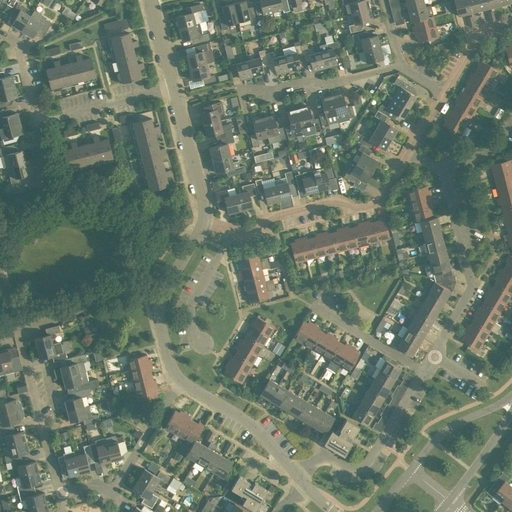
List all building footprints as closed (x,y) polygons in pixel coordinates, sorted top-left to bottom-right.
[(55,0),(40,0),(40,1),(56,11),(60,3),(55,0)] [(245,0),(233,3),(238,22),(249,19),(250,22),(256,21),(252,7),(247,8),(245,0)] [(274,18),(272,12),(269,0),(258,0),(260,5),(254,6),(257,19),(263,17),(264,20),(274,18)] [(269,0),(272,12),(282,9),(283,12),(289,11),(286,0),(269,0)] [(348,3),(351,14),(370,9),(367,0),(359,0),(354,1),(353,0),(341,0),(343,5),(348,3)] [(406,12),(425,7),(422,0),(407,0),(404,1),(406,12)] [(453,0),(457,16),(468,13),(464,0),(453,0)] [(464,0),(468,13),(478,11),(475,0),(464,0)] [(475,0),(478,11),(489,8),(486,0),(475,0)] [(400,9),(399,2),(389,5),(392,15),(399,13),(398,9),(400,9)] [(11,25),(21,31),(30,16),(24,13),(27,8),(17,3),(11,12),(16,15),(11,25)] [(226,25),(238,22),(233,3),(221,6),(224,14),(218,16),(221,30),(227,28),(226,25)] [(175,16),(178,28),(199,23),(202,22),(199,11),(201,10),(199,4),(188,7),(189,13),(175,16)] [(431,5),(425,7),(406,12),(409,22),(432,16),(434,16),(431,5)] [(62,13),(72,19),(75,14),(65,8),(62,13)] [(372,20),(370,9),(351,14),(354,24),(348,26),(350,33),(362,30),(360,23),(372,20)] [(33,10),(30,16),(21,31),(32,37),(35,32),(38,34),(40,29),(42,31),(48,21),(39,15),(38,13),(33,10)] [(400,18),(399,13),(392,15),(395,26),(404,23),(403,17),(400,18)] [(411,32),(435,27),(432,16),(409,22),(413,21),(414,25),(410,26),(411,32)] [(128,28),(125,18),(103,24),(105,30),(120,26),(121,30),(128,28)] [(202,35),(199,23),(178,28),(181,40),(195,37),(197,43),(209,39),(207,33),(202,35)] [(437,37),(435,27),(411,32),(412,39),(417,38),(418,42),(437,37)] [(360,39),(363,51),(379,47),(376,35),(368,37),(366,31),(354,34),(351,35),(352,41),(356,40),(360,39)] [(107,38),(119,83),(121,82),(140,77),(138,69),(143,67),(142,62),(137,64),(132,47),(138,45),(136,40),(131,42),(129,33),(110,38),(107,38)] [(81,41),(68,45),(70,51),(82,48),(81,41)] [(319,46),(320,52),(324,68),(331,66),(331,64),(336,63),(334,54),(340,53),(337,41),(319,46)] [(450,48),(448,41),(436,44),(438,51),(450,48)] [(185,55),(189,68),(206,63),(214,61),(209,43),(206,44),(194,47),(195,53),(185,55)] [(296,52),(283,55),(288,71),(295,70),(294,68),(300,66),(297,58),(303,56),(301,50),(300,44),(294,46),(296,52)] [(60,53),(59,47),(46,50),(48,56),(60,53)] [(324,68),(320,52),(314,53),(312,47),(306,49),(301,50),(303,56),(304,62),(309,61),(312,69),(317,68),(317,70),(324,68)] [(383,59),(379,47),(363,51),(366,63),(383,59)] [(259,57),(247,60),(252,77),(259,75),(258,73),(264,72),(261,63),(266,62),(264,54),(263,50),(258,51),(259,57)] [(275,51),(270,52),(264,54),(266,62),(267,65),(273,64),(275,73),(280,71),(281,73),(288,71),(283,55),(277,57),(275,51)] [(54,67),(46,69),(51,88),(52,91),(96,80),(95,77),(90,58),(82,60),(80,55),(75,56),(77,61),(60,66),(58,60),(53,62),(54,67)] [(344,69),(350,67),(347,55),(341,57),(344,69)] [(245,79),(252,77),(247,60),(235,64),(233,58),(228,59),(231,71),(236,69),(239,78),(244,77),(245,79)] [(478,66),(475,69),(493,80),(498,70),(479,59),(476,64),(478,66)] [(209,76),(206,63),(189,68),(192,80),(202,78),(203,84),(215,81),(214,74),(209,76)] [(468,78),(487,89),(493,80),(475,69),(473,73),(471,72),(468,78)] [(0,88),(14,85),(12,75),(4,77),(2,71),(0,71),(0,88)] [(412,87),(408,85),(396,77),(393,83),(399,86),(393,98),(409,107),(416,96),(411,93),(413,90),(410,89),(412,87)] [(464,88),(482,98),(487,89),(468,78),(464,83),(467,84),(464,88)] [(14,85),(0,88),(0,107),(11,105),(9,99),(17,97),(14,85)] [(457,96),(476,108),(482,98),(464,88),(462,92),(460,91),(457,96)] [(338,123),(348,121),(348,118),(354,117),(351,105),(345,107),(342,93),(331,96),(336,115),(338,123)] [(326,117),(336,115),(331,96),(320,99),(324,112),(318,114),(321,125),(327,124),(326,117)] [(453,107),(471,117),(476,108),(457,96),(453,102),(456,103),(453,107)] [(380,105),(377,110),(387,116),(393,120),(396,115),(402,118),(409,107),(393,98),(386,109),(380,105)] [(221,101),(201,106),(202,112),(200,113),(203,124),(219,120),(218,114),(222,113),(223,111),(221,101)] [(308,106),(297,109),(302,127),(312,125),(314,131),(320,130),(317,118),(311,119),(308,106)] [(446,115),(465,126),(471,117),(453,107),(451,111),(449,109),(446,115)] [(498,120),(504,111),(498,107),(492,117),(498,120)] [(0,128),(2,127),(20,123),(17,113),(9,115),(8,109),(0,111),(0,128)] [(304,134),(302,127),(297,109),(287,111),(290,125),(284,126),(287,138),(304,134)] [(384,121),(387,116),(377,110),(373,116),(381,120),(375,130),(390,139),(396,129),(384,121)] [(133,120),(131,113),(118,117),(120,123),(133,120)] [(277,128),(273,115),(262,118),(269,143),(285,138),(282,127),(277,128)] [(460,136),(465,126),(446,115),(443,120),(445,121),(442,126),(460,136)] [(153,127),(151,118),(132,123),(129,124),(146,190),(168,185),(166,176),(171,175),(169,170),(164,171),(160,154),(165,153),(164,148),(159,149),(154,132),(159,131),(158,126),(153,127)] [(269,143),(262,118),(252,120),(255,134),(249,135),(252,147),(259,145),(257,139),(267,137),(269,143)] [(229,123),(221,126),(219,120),(203,124),(206,136),(215,134),(216,140),(220,139),(228,137),(232,136),(233,135),(229,123)] [(99,128),(98,122),(85,125),(87,131),(99,128)] [(0,147),(4,147),(4,144),(16,141),(15,135),(22,133),(20,123),(2,127),(5,137),(2,138),(2,140),(0,140),(0,147)] [(244,123),(237,125),(240,134),(247,132),(244,123)] [(77,134),(76,127),(63,131),(65,137),(77,134)] [(118,127),(111,128),(115,141),(121,139),(118,127)] [(384,149),(390,139),(375,130),(369,140),(362,135),(359,141),(369,147),(372,142),(384,149)] [(342,140),(341,134),(325,138),(326,144),(342,140)] [(230,156),(227,143),(236,141),(235,135),(233,135),(232,136),(228,137),(220,139),(221,145),(209,148),(212,160),(230,156)] [(71,148),(63,150),(68,172),(113,161),(112,157),(107,139),(99,141),(97,136),(92,137),(94,142),(77,146),(75,141),(70,143),(71,148)] [(359,156),(355,163),(371,172),(371,171),(370,171),(376,160),(368,156),(371,150),(361,144),(355,153),(359,156)] [(4,147),(0,147),(0,156),(3,168),(6,167),(11,166),(25,162),(22,150),(14,152),(12,145),(4,147)] [(254,156),(255,162),(264,160),(263,154),(254,156)] [(237,161),(232,162),(230,156),(212,160),(216,173),(225,170),(227,176),(245,172),(243,166),(239,167),(237,161)] [(511,158),(490,164),(493,176),(511,170),(511,168),(511,165),(511,164),(511,158)] [(11,166),(6,167),(13,193),(21,191),(19,184),(34,180),(29,160),(25,162),(11,166)] [(266,160),(261,162),(259,162),(261,169),(268,167),(266,160)] [(257,169),(260,168),(259,162),(255,163),(255,164),(251,171),(252,176),(256,175),(255,170),(254,171),(256,167),(257,169)] [(365,182),(371,172),(355,163),(357,164),(353,170),(349,168),(343,177),(354,183),(357,177),(365,182)] [(312,171),(313,175),(317,190),(329,187),(330,190),(337,189),(334,178),(333,178),(330,166),(312,171)] [(511,170),(493,176),(496,187),(504,184),(511,182),(511,170)] [(284,173),(286,182),(275,185),(279,200),(290,197),(287,185),(293,183),(290,171),(284,173)] [(249,172),(243,174),(244,180),(251,178),(249,172)] [(317,190),(313,175),(308,177),(307,172),(301,174),(294,175),(297,187),(303,186),(305,193),(317,190)] [(267,203),(279,200),(275,185),(263,188),(261,179),(254,180),(257,192),(263,191),(267,203)] [(511,182),(504,184),(496,187),(498,198),(511,194),(511,182)] [(243,192),(236,194),(240,210),(252,207),(248,191),(249,191),(248,184),(241,186),(243,192)] [(406,191),(409,201),(431,196),(429,189),(427,190),(426,185),(406,191)] [(228,213),(240,210),(236,194),(228,196),(227,190),(214,193),(217,204),(223,202),(223,204),(225,203),(228,213)] [(501,208),(511,205),(511,194),(498,198),(496,198),(498,205),(500,204),(501,208)] [(431,196),(409,201),(412,212),(431,207),(430,202),(433,202),(431,196)] [(502,219),(511,216),(511,205),(501,208),(502,213),(500,213),(502,219)] [(431,207),(412,212),(414,222),(419,221),(436,217),(435,210),(432,211),(431,207)] [(507,229),(511,227),(511,216),(502,219),(503,226),(505,225),(507,229)] [(378,220),(374,222),(379,241),(389,238),(384,217),(377,218),(378,220)] [(422,231),(439,227),(436,217),(419,221),(422,231)] [(363,222),(368,244),(379,241),(374,222),(369,223),(369,220),(363,222)] [(353,227),(358,247),(368,244),(363,222),(356,223),(357,226),(353,227)] [(342,227),(347,249),(358,247),(353,227),(348,228),(348,226),(342,227)] [(332,232),(337,252),(347,249),(342,227),(336,229),(336,231),(332,232)] [(439,227),(422,231),(424,242),(442,237),(439,227)] [(321,233),(326,255),(337,252),(332,232),(327,233),(327,231),(321,233)] [(311,238),(316,257),(326,255),(321,233),(315,234),(315,237),(311,238)] [(300,238),(305,260),(316,257),(311,238),(307,239),(306,236),(300,238)] [(427,252),(444,248),(442,237),(424,242),(427,252)] [(295,263),(305,260),(300,238),(294,240),(294,242),(290,243),(295,263)] [(430,263),(447,258),(444,248),(427,252),(430,263)] [(238,258),(240,269),(268,262),(266,257),(259,259),(257,253),(238,258)] [(433,274),(434,278),(445,280),(443,271),(450,269),(447,258),(430,263),(433,274)] [(268,262),(240,269),(243,280),(263,275),(261,269),(269,267),(268,262)] [(497,273),(511,282),(511,269),(504,265),(502,269),(500,268),(497,273)] [(493,284),(511,294),(511,292),(511,282),(497,273),(493,279),(496,280),(493,284)] [(263,275),(243,280),(246,291),(273,284),(272,279),(264,281),(263,275)] [(444,287),(445,280),(434,278),(435,281),(429,291),(444,300),(450,291),(444,287)] [(275,289),(273,284),(246,291),(249,303),(269,298),(267,291),(275,289)] [(486,292),(505,303),(511,294),(493,284),(491,288),(489,287),(486,292)] [(444,300),(429,291),(429,292),(425,290),(420,298),(423,300),(439,309),(444,300)] [(482,302),(500,313),(505,303),(486,292),(482,297),(485,299),(482,302)] [(423,300),(420,298),(419,298),(416,303),(420,305),(418,310),(433,319),(439,309),(423,300)] [(475,311),(494,322),(500,313),(482,302),(480,306),(478,305),(475,311)] [(412,319),(428,328),(433,319),(418,310),(412,319)] [(471,321),(489,331),(494,322),(475,311),(471,316),(474,317),(471,321)] [(252,319),(249,325),(268,336),(274,327),(256,316),(254,321),(252,319)] [(381,318),(378,324),(383,326),(386,321),(381,318)] [(407,328),(422,337),(428,328),(412,319),(407,328)] [(292,338),(302,344),(313,324),(308,321),(307,323),(303,320),(292,338)] [(464,329),(483,341),(489,331),(471,321),(469,325),(467,324),(464,329)] [(313,324),(302,344),(311,349),(321,332),(318,329),(319,327),(313,324)] [(378,324),(375,329),(383,333),(386,328),(383,326),(378,324)] [(34,338),(36,348),(53,344),(50,334),(59,332),(58,325),(45,329),(46,335),(34,338)] [(245,335),(263,346),(268,336),(249,325),(246,330),(248,331),(245,335)] [(396,334),(417,347),(422,337),(407,328),(402,326),(397,335),(396,334)] [(478,350),(483,341),(464,329),(460,334),(463,336),(460,340),(478,350)] [(321,332),(311,349),(320,355),(332,335),(327,332),(325,334),(321,332)] [(411,356),(417,347),(396,334),(390,344),(411,356)] [(238,343),(257,355),(263,346),(245,335),(243,339),(241,338),(238,343)] [(332,335),(320,355),(330,360),(340,343),(336,340),(337,338),(332,335)] [(59,342),(53,344),(36,348),(39,359),(51,355),(53,362),(66,358),(65,352),(62,352),(59,342)] [(273,351),(279,355),(284,346),(278,342),(273,351)] [(234,354),(252,364),(257,355),(238,343),(235,349),(237,350),(234,354)] [(340,343),(330,360),(339,366),(351,346),(345,343),(344,345),(340,343)] [(356,349),(351,346),(339,366),(349,371),(359,354),(355,351),(356,349)] [(8,350),(0,352),(0,359),(2,370),(4,374),(13,372),(22,369),(19,356),(10,358),(8,350)] [(59,367),(62,377),(85,371),(82,361),(85,360),(84,354),(71,357),(72,364),(59,367)] [(126,359),(129,370),(151,364),(149,358),(147,359),(146,354),(126,359)] [(227,362),(246,374),(252,364),(234,354),(232,358),(230,357),(227,362)] [(379,369),(395,378),(400,369),(395,366),(397,362),(383,354),(376,367),(379,369)] [(241,383),(246,374),(227,362),(224,367),(226,369),(223,373),(241,383)] [(286,370),(289,365),(284,362),(281,367),(286,370)] [(151,364),(129,370),(132,380),(151,375),(150,371),(153,371),(151,364)] [(289,365),(286,370),(292,373),(295,368),(289,365)] [(395,378),(379,369),(374,378),(389,388),(395,378)] [(77,384),(79,390),(88,388),(98,386),(96,379),(88,381),(85,371),(62,377),(65,387),(77,384)] [(305,381),(308,376),(302,373),(299,378),(305,381)] [(413,377),(406,374),(401,382),(407,386),(413,377)] [(151,375),(132,380),(134,391),(156,385),(155,379),(152,380),(151,375)] [(308,376),(305,381),(310,384),(313,379),(308,376)] [(389,388),(374,378),(368,388),(384,397),(389,388)] [(259,394),(269,400),(278,384),(268,379),(259,394)] [(394,390),(402,395),(407,386),(401,382),(399,386),(397,385),(394,390)] [(16,392),(25,390),(24,384),(15,386),(16,392)] [(278,384),(269,400),(278,405),(287,390),(278,384)] [(323,392),(326,387),(321,384),(318,389),(323,392)] [(158,391),(156,385),(134,391),(137,402),(157,397),(156,392),(158,391)] [(326,387),(323,392),(329,395),(332,390),(326,387)] [(88,388),(79,390),(75,391),(77,398),(64,401),(67,411),(83,407),(81,397),(90,395),(88,388)] [(384,397),(368,388),(363,397),(378,406),(384,397)] [(287,390),(278,405),(287,411),(296,395),(287,390)] [(390,401),(396,404),(402,395),(394,390),(390,396),(392,397),(390,401)] [(296,395),(287,411),(297,416),(306,401),(296,395)] [(378,406),(363,397),(357,406),(373,415),(378,406)] [(0,414),(21,409),(21,407),(21,406),(20,405),(19,404),(19,403),(18,402),(17,402),(16,401),(16,400),(15,401),(15,399),(0,403),(0,414)] [(306,401),(297,416),(306,422),(315,406),(306,401)] [(383,409),(391,414),(396,404),(390,401),(388,405),(386,403),(383,409)] [(315,406),(306,422),(315,427),(324,412),(315,406)] [(367,425),(373,415),(357,406),(352,416),(367,425)] [(86,417),(83,407),(67,411),(69,421),(82,418),(83,424),(97,421),(95,415),(86,417)] [(0,423),(0,431),(3,431),(2,426),(20,421),(20,419),(21,419),(21,418),(22,417),(22,416),(22,415),(22,414),(22,412),(22,411),(21,409),(0,414),(0,420),(1,423),(0,423)] [(379,419),(385,423),(391,414),(383,409),(380,415),(381,416),(379,419)] [(139,416),(129,410),(125,416),(136,422),(139,416)] [(164,427),(173,433),(185,414),(179,410),(178,412),(174,410),(164,427)] [(334,417),(324,412),(315,427),(325,433),(334,417)] [(185,414),(173,433),(183,439),(193,421),(189,419),(190,417),(185,414)] [(351,437),(352,437),(359,427),(345,419),(339,429),(340,430),(338,434),(331,430),(323,443),(344,455),(351,442),(349,441),(351,437)] [(372,427),(380,432),(385,423),(379,419),(377,423),(375,422),(372,427)] [(193,421),(183,439),(192,444),(203,426),(204,425),(198,421),(197,423),(193,421)] [(185,455),(195,461),(204,445),(195,440),(203,426),(192,444),(185,455)] [(4,436),(3,431),(0,431),(0,439),(5,438),(7,446),(26,441),(23,431),(4,436)] [(115,435),(104,438),(111,461),(121,458),(117,442),(123,441),(122,436),(116,437),(115,435)] [(100,463),(111,461),(104,438),(94,441),(95,443),(89,445),(90,448),(90,450),(96,448),(100,463)] [(29,452),(26,441),(7,446),(9,455),(4,456),(6,463),(10,462),(16,461),(16,460),(15,455),(29,452)] [(204,445),(195,461),(204,466),(213,451),(216,446),(210,442),(207,448),(204,445)] [(84,453),(75,456),(79,473),(89,470),(85,455),(91,453),(90,450),(90,448),(84,450),(84,453)] [(79,473),(75,456),(74,456),(73,451),(63,454),(63,456),(57,457),(62,478),(79,473)] [(213,451),(204,466),(213,472),(222,456),(213,451)] [(173,458),(178,461),(182,455),(177,452),(173,458)] [(232,462),(222,456),(213,472),(223,477),(232,462)] [(17,468),(19,477),(38,472),(35,461),(17,465),(16,461),(10,462),(12,470),(17,468)] [(138,479),(153,488),(156,483),(159,485),(164,483),(165,482),(166,483),(169,477),(159,471),(156,476),(144,469),(138,479)] [(41,482),(38,472),(19,477),(21,485),(16,486),(18,494),(23,492),(22,487),(41,482)] [(181,480),(190,486),(193,481),(184,475),(181,480)] [(242,503),(255,511),(267,490),(254,482),(253,484),(248,482),(249,481),(238,475),(230,488),(241,495),(242,494),(246,496),(242,503)] [(181,483),(174,478),(169,485),(177,490),(181,483)] [(157,497),(150,493),(153,488),(138,479),(132,489),(144,496),(141,502),(151,508),(157,497)] [(511,488),(511,486),(505,481),(501,485),(496,481),(486,492),(493,497),(492,498),(500,504),(502,501),(511,488)] [(510,507),(511,504),(511,488),(502,501),(510,507)] [(25,497),(23,492),(18,494),(20,501),(25,500),(27,508),(46,503),(43,492),(25,497)] [(202,509),(206,511),(208,511),(213,504),(207,500),(202,509)] [(48,511),(46,503),(27,508),(28,511),(48,511)] [(157,511),(161,511),(165,508),(157,503),(153,509),(157,511)] [(228,511),(249,511),(234,503),(228,511)]
